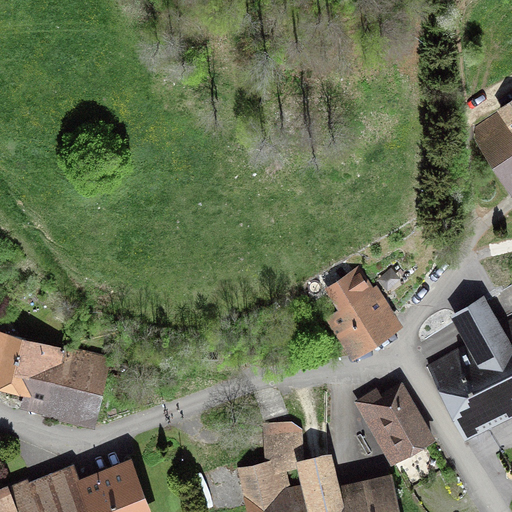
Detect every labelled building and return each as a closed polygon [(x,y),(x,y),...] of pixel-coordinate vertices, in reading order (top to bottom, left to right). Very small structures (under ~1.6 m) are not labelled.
[(476,139),(504,182),(511,176),(511,102),(476,126),(476,139)] [(342,308),(333,314),(355,348),(393,323),(358,269),(329,287),(342,308)] [(429,365),(459,424),(511,398),(511,319),(496,327),(472,342),(473,345),(429,365)] [(0,376),(27,383),(24,393),(96,411),(109,359),(3,333),(2,336),(0,335),(0,376)] [(429,439),(432,437),(400,385),(380,397),(376,390),(359,400),(372,421),(378,417),(397,450),(426,434),(429,439)] [(302,428),(290,420),(264,423),(263,428),(269,461),(239,468),(249,511),(395,511),(389,482),(336,494),(327,456),(304,461),(302,428)] [(28,479),(0,489),(0,511),(144,511),(127,468),(80,486),(73,468),(30,484),(28,479)]
